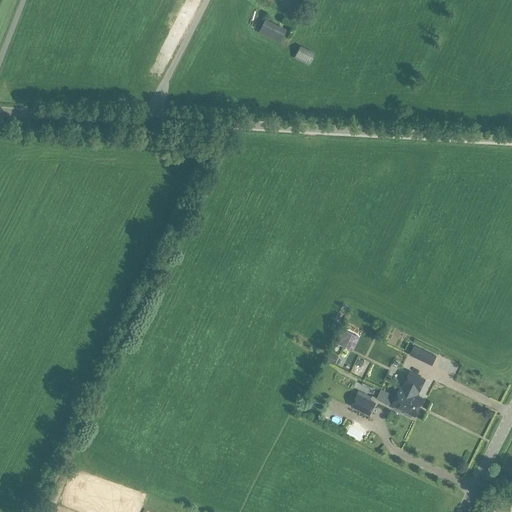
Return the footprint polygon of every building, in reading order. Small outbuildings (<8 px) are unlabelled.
[(259,32),(280,43),(287,30),(265,19),(259,32)] [(315,53),(300,46),(294,58),(309,65),(315,53)] [(344,330),(337,343),(346,348),(353,334),(344,330)] [(426,351),(421,360),(432,366),(437,356),(426,351)] [(330,353),(327,360),(335,364),(339,357),(330,353)] [(353,371),(366,375),(372,360),(358,355),(353,371)] [(402,383),(401,368),(390,368),(391,384),(402,383)] [(396,386),(392,394),(420,407),(424,399),(417,396),(419,391),(420,391),(425,380),(410,372),(404,384),(405,384),(403,389),(396,386)] [(382,389),(378,399),(388,404),(389,403),(395,406),(394,408),(395,409),(400,412),(402,411),(402,410),(405,411),(405,413),(405,414),(410,417),(412,416),(413,415),(415,416),(420,407),(392,394),(382,389)] [(358,395),(352,406),(370,415),(376,403),(358,395)]
